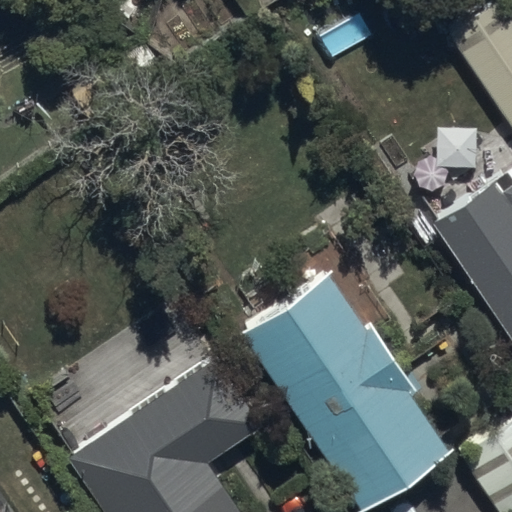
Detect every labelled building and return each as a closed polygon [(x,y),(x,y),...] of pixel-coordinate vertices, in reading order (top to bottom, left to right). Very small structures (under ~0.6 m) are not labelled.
[(494,0),(449,30),(511,124),(511,10),(505,0),(494,0)] [(511,186),(500,194),(490,179),(430,218),(511,340),(511,186)] [(235,326),(359,511),(363,511),(449,456),(324,267),(235,326)] [(243,511),(209,461),(265,424),(220,357),(164,393),(67,458),(102,511),(243,511)] [(511,511),(511,415),(459,450),(500,511),(511,511)]
